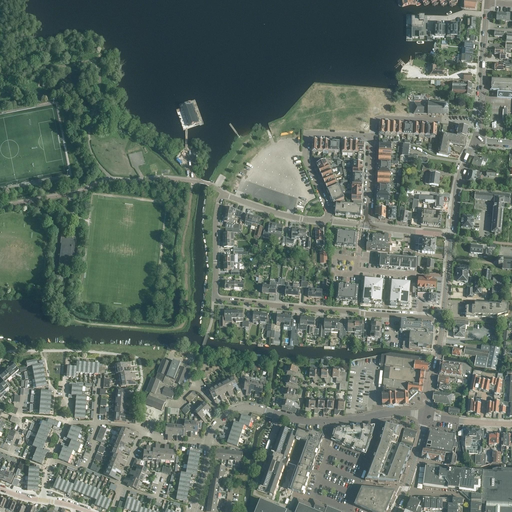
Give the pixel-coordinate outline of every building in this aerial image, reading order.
[(469,8),(469,9),(475,9),(476,6),(476,2),(472,1),(470,0),(469,0),(462,0),(464,1),(464,7),(469,8)] [(511,22),(511,14),(506,14),(506,15),(497,14),(497,21),(506,22),(511,22)] [(414,24),(414,27),(421,27),(421,24),(424,24),(424,22),(425,22),(425,17),(420,17),(420,18),(413,18),(412,24),(414,24)] [(436,24),(436,36),(442,36),(442,35),(445,35),(446,27),(442,27),(442,24),(436,24)] [(448,27),(447,35),(451,35),(451,36),(457,36),(457,24),(451,24),(451,27),(448,27)] [(414,29),(414,32),(412,32),(412,38),(420,38),(420,39),(424,39),(424,34),(424,32),(421,32),(421,29),(414,29)] [(511,36),(511,33),(499,32),(495,32),(495,37),(504,38),(504,36),(507,36),(506,42),(511,42),(511,36)] [(473,56),(473,48),(474,45),(465,44),(464,49),(466,49),(465,56),(471,56),(473,56)] [(510,49),(506,49),(495,49),(495,55),(500,55),(500,60),(506,60),(506,53),(510,53),(510,49)] [(465,56),(462,55),(461,61),(457,60),(457,64),(445,64),(445,67),(457,67),(457,66),(462,66),(463,62),(468,62),(468,64),(471,64),(471,63),(472,63),(473,56),(471,56),(465,56)] [(444,70),(436,70),(436,66),(430,66),(429,76),(444,76),(444,70)] [(511,80),(492,79),(491,88),(492,88),(491,91),(499,91),(499,93),(499,94),(511,94),(511,96),(511,99),(511,98),(511,80)] [(448,108),(448,104),(428,104),(414,104),(414,114),(428,115),(448,115),(448,112),(448,108)] [(466,138),(468,128),(459,126),(459,131),(457,130),(457,133),(458,133),(457,137),(466,138)] [(448,152),(449,146),(450,144),(465,147),(466,138),(457,137),(446,135),(447,132),(444,131),(443,134),(441,134),(437,154),(444,155),(448,156),(449,152),(448,152)] [(411,151),(411,146),(402,144),(401,154),(410,155),(410,151),(411,151)] [(427,156),(418,155),(418,156),(410,155),(401,154),(400,162),(408,163),(408,162),(426,164),(428,162),(428,160),(427,159),(427,158),(427,156)] [(487,163),(488,159),(482,157),(481,160),(480,159),(475,157),(472,165),(481,168),(482,165),(483,165),(484,162),(487,163)] [(328,165),(326,160),(317,164),(319,169),(328,165)] [(321,174),(330,170),(328,165),(319,169),(321,174)] [(323,179),(332,175),(330,170),(321,174),(323,179)] [(481,179),(482,174),(470,171),(468,181),(475,182),(476,178),(481,179)] [(440,176),(431,174),(427,174),(425,185),(439,187),(440,176)] [(325,184),(335,180),(332,175),(323,179),(325,184)] [(327,189),(337,185),(335,180),(325,184),(327,189)] [(337,185),(327,189),(334,203),(343,199),(337,185)] [(501,234),(504,203),(505,203),(509,203),(510,195),(495,194),(495,201),(492,233),(501,234)] [(443,209),(443,203),(443,202),(436,202),(425,201),(425,200),(424,200),(424,201),(423,201),(423,204),(432,204),(435,205),(435,209),(443,209)] [(361,206),(337,204),(336,216),(360,218),(361,206)] [(405,208),(400,207),(399,217),(401,217),(400,221),(407,222),(407,221),(410,221),(411,214),(405,213),(405,208)] [(243,213),(236,211),(236,210),(226,208),(225,215),(235,217),(241,219),(243,213)] [(386,220),(386,218),(386,210),(380,210),(380,209),(376,208),(376,216),(379,216),(379,220),(386,220)] [(397,221),(397,210),(390,210),(386,210),(386,218),(390,218),(389,220),(397,221)] [(442,212),(422,210),(421,226),(440,228),(442,212)] [(235,217),(225,215),(224,222),(234,224),(233,229),(239,229),(239,224),(234,223),(235,217)] [(252,227),(254,217),(247,215),(245,225),(252,227)] [(473,229),(474,217),(463,216),(461,228),(473,229)] [(261,219),(254,217),(252,227),(255,227),(254,231),(257,231),(256,235),(260,236),(263,227),(259,226),(261,219)] [(277,225),(269,224),(268,229),(266,229),(266,231),(265,237),(269,237),(269,236),(274,237),(275,235),(275,232),(277,225)] [(283,227),(277,225),(275,232),(275,235),(281,236),(283,227)] [(293,245),(296,238),(299,238),(299,230),(293,230),(292,233),(289,232),(289,238),(287,238),(286,244),(293,245)] [(348,248),(355,248),(357,232),(350,232),(348,231),(345,231),(343,231),(336,230),(336,237),(333,237),(332,245),(335,245),(335,246),(342,247),(341,247),(344,247),(344,248),(346,248),(348,248)] [(390,253),(391,235),(368,233),(367,251),(390,253)] [(69,266),(73,266),(75,253),(74,253),(75,240),(72,239),(72,237),(67,237),(67,239),(61,238),(60,245),(61,245),(59,265),(69,266)] [(434,255),(435,240),(423,239),(423,240),(423,248),(421,247),(420,250),(422,250),(422,253),(434,255)] [(483,258),(487,258),(488,251),(484,251),(482,250),(483,247),(472,246),(471,254),(482,255),(482,254),(484,255),(483,258)] [(224,257),(224,264),(235,264),(235,257),(235,255),(242,255),(242,252),(239,252),(234,252),(234,255),(231,255),(231,257),(224,257)] [(381,255),(380,268),(416,271),(417,260),(387,257),(387,256),(381,255)] [(498,266),(499,266),(503,266),(502,270),(511,270),(511,258),(503,258),(503,262),(499,261),(498,266)] [(235,264),(224,264),(224,270),(231,270),(231,275),(240,275),(240,264),(235,264)] [(468,282),(468,277),(469,277),(469,275),(468,274),(469,269),(469,267),(465,267),(465,265),(460,265),(460,269),(458,269),(457,282),(464,282),(465,283),(467,284),(468,282)] [(418,278),(417,289),(427,290),(427,289),(436,289),(436,281),(434,281),(434,278),(424,278),(424,279),(418,278)] [(501,295),(502,279),(493,279),(492,294),(501,295)] [(365,280),(363,303),(381,304),(382,292),(380,292),(381,286),(384,286),(385,281),(365,280)] [(243,288),(244,282),(241,282),(235,282),(235,283),(226,282),(225,289),(234,290),(234,287),(243,288)] [(315,298),(316,290),(316,289),(312,289),(312,288),(310,288),(310,286),(308,286),(308,282),(305,282),(304,288),(309,288),(308,298),(315,298)] [(393,293),(392,305),(410,307),(412,284),(392,282),(392,287),(395,287),(395,293),(393,293)] [(357,302),(358,286),(351,285),(352,285),(349,285),(347,284),(347,285),(345,284),(344,285),(338,284),(337,286),(335,285),(334,293),(337,294),(336,300),(343,301),(345,301),(348,301),(350,302),(350,301),(357,302)] [(468,287),(467,298),(473,298),(473,295),(476,295),(476,294),(482,295),(482,287),(475,286),(475,288),(474,288),(468,287)] [(437,296),(429,295),(426,295),(426,293),(418,293),(417,298),(419,298),(425,303),(426,302),(427,302),(427,303),(428,303),(436,304),(437,296)] [(497,319),(508,316),(509,305),(475,303),(475,307),(467,306),(466,313),(466,317),(497,319)] [(232,312),(232,319),(235,319),(236,322),(243,322),(243,312),(232,312)] [(254,313),(253,323),(256,323),(257,321),(260,321),(261,314),(254,313)] [(261,314),(260,321),(260,324),(267,325),(268,315),(261,314)] [(284,316),(284,324),(283,327),(292,328),(292,333),(291,337),(294,337),(294,336),(295,327),(296,320),(293,320),(291,320),(292,317),(284,316)] [(309,334),(319,335),(319,329),(314,329),(314,327),(315,319),(308,319),(307,326),(310,327),(309,334)] [(325,320),(325,321),(323,321),(323,325),(320,324),(319,329),(319,335),(319,337),(325,338),(325,332),(331,332),(331,331),(331,328),(332,321),(325,320)] [(427,333),(427,334),(433,334),(434,322),(400,320),(399,331),(406,332),(427,333)] [(339,321),(332,321),(331,328),(331,331),(331,332),(338,333),(338,331),(340,331),(339,337),(343,337),(343,329),(340,329),(341,324),(339,324),(339,321)] [(355,333),(355,322),(348,322),(348,328),(347,328),(347,332),(348,332),(348,333),(351,333),(354,333),(355,333)] [(355,322),(355,333),(355,336),(360,336),(361,335),(361,333),(362,334),(362,333),(363,333),(363,339),(366,339),(367,332),(367,330),(364,330),(364,325),(362,325),(362,322),(355,322)] [(469,323),(456,322),(455,325),(454,338),(465,338),(466,326),(469,326),(469,323)] [(374,338),(380,338),(381,324),(371,324),(370,337),(374,338)] [(403,348),(431,352),(433,336),(406,333),(405,338),(404,338),(403,348)] [(466,347),(464,353),(464,355),(469,356),(476,357),(475,366),(486,369),(496,371),(501,347),(491,345),(482,345),(481,350),(466,347)] [(452,355),(460,357),(460,356),(465,357),(469,358),(469,356),(464,355),(464,353),(461,352),(462,350),(454,348),(452,355)] [(383,380),(383,388),(382,388),(382,394),(382,396),(383,402),(382,404),(383,407),(388,407),(393,406),(399,406),(403,406),(409,406),(409,401),(418,393),(422,394),(423,385),(424,378),(425,371),(428,371),(429,363),(419,361),(419,357),(390,354),(382,354),(380,369),(385,370),(383,380)] [(145,404),(162,411),(167,397),(172,399),(175,391),(177,385),(183,387),(189,370),(163,360),(157,373),(158,373),(155,380),(152,378),(146,391),(150,393),(149,396),(145,404)] [(439,375),(444,376),(444,375),(461,377),(462,369),(462,365),(441,362),(440,364),(439,375)] [(12,363),(8,366),(15,374),(19,371),(16,368),(12,363)] [(288,376),(288,375),(301,379),(302,375),(297,373),(298,369),(289,366),(288,365),(287,372),(288,372),(287,375),(288,376)] [(8,366),(5,369),(11,377),(15,374),(8,366)] [(318,384),(320,371),(320,370),(317,369),(317,368),(310,367),(310,369),(311,369),(309,378),(314,379),(315,384),(318,384)] [(336,383),(345,385),(347,373),(340,372),(340,368),(333,367),(333,368),(334,368),(333,378),(337,378),(336,383)] [(330,384),(331,371),(332,371),(332,370),(329,369),(322,368),(322,369),(321,378),(326,379),(326,384),(330,384)] [(5,369),(1,373),(8,380),(11,377),(5,369)] [(478,377),(474,376),(471,390),(471,391),(476,393),(476,390),(480,391),(484,392),(486,393),(489,394),(489,393),(492,394),(492,392),(493,392),(495,393),(495,395),(495,397),(495,398),(499,398),(500,394),(504,394),(505,381),(501,381),(501,382),(498,381),(499,380),(495,379),(495,380),(491,380),(491,383),(488,382),(487,382),(482,381),(481,381),(482,376),(479,375),(478,377)] [(235,376),(230,379),(229,380),(233,389),(236,388),(238,392),(240,391),(237,385),(239,383),(235,376)] [(438,383),(446,384),(450,385),(450,384),(457,385),(458,380),(449,378),(439,376),(438,383)] [(246,396),(248,396),(251,378),(246,377),(245,378),(245,380),(243,380),(242,386),(245,386),(244,390),(247,391),(246,396)] [(287,387),(300,391),(301,387),(296,385),(298,380),(289,378),(289,377),(288,377),(286,384),(287,384),(286,387),(287,387)] [(233,389),(229,380),(225,382),(232,395),(234,394),(231,390),(233,389)] [(264,384),(265,384),(266,380),(260,380),(257,398),(259,398),(260,393),(262,393),(264,384)] [(0,382),(0,386),(5,392),(9,388),(4,383),(4,384),(2,381),(0,382)] [(232,395),(225,382),(221,384),(225,393),(228,392),(230,396),(232,395)] [(225,393),(221,384),(217,386),(224,400),(226,399),(223,394),(225,393)] [(224,400),(217,386),(213,388),(218,397),(220,396),(222,401),(224,400)] [(215,398),(216,398),(218,397),(213,388),(206,392),(209,397),(211,396),(216,404),(218,403),(215,398)] [(285,399),(285,398),(298,402),(299,399),(294,396),(295,391),(286,389),(285,388),(284,395),(284,398),(285,399)] [(434,403),(451,405),(452,395),(436,392),(436,394),(434,394),(433,401),(435,401),(434,403)] [(315,410),(316,400),(310,399),(310,400),(306,400),(305,414),(308,414),(310,409),(314,410),(315,410)] [(319,400),(316,400),(315,410),(314,410),(314,414),(318,414),(319,409),(324,410),(325,400),(319,399),(319,400)] [(328,400),(325,400),(324,410),(323,414),(327,414),(328,409),(333,410),(334,400),(328,399),(328,400)] [(284,400),(282,406),(283,407),(282,410),(296,413),(297,410),(292,408),(293,403),(284,400)] [(339,411),(344,411),(345,401),(339,400),(336,400),(334,415),(338,416),(339,411)] [(475,401),(469,400),(469,411),(468,413),(473,413),(474,408),(476,409),(477,403),(476,404),(474,404),(475,401)] [(204,402),(201,406),(212,417),(213,415),(210,412),(212,410),(204,402)] [(473,413),(474,413),(476,413),(475,416),(480,416),(481,414),(482,404),(477,403),(476,409),(474,408),(473,413)] [(210,418),(212,417),(201,406),(198,409),(205,416),(207,415),(210,418)] [(203,418),(205,416),(198,409),(194,412),(202,420),(203,422),(205,423),(207,422),(203,418)] [(54,426),(57,428),(57,427),(59,423),(49,419),(49,420),(47,423),(47,424),(52,426),(54,426)] [(195,438),(196,433),(198,433),(198,429),(201,429),(202,423),(203,422),(202,420),(199,423),(194,422),(193,438),(195,438)] [(41,426),(50,430),(52,426),(47,424),(47,423),(42,422),(41,426)] [(390,483),(399,484),(401,479),(412,450),(412,449),(413,448),(413,447),(402,444),(401,445),(400,444),(397,443),(399,438),(403,428),(399,427),(388,424),(385,423),(384,426),(379,445),(365,481),(378,482),(378,483),(386,484),(386,483),(390,483)] [(39,430),(49,434),(50,430),(41,426),(39,430)] [(80,434),(81,430),(72,426),(70,430),(80,434)] [(331,441),(332,441),(333,442),(366,455),(369,446),(375,426),(357,427),(346,428),(343,428),(335,429),(331,441)] [(121,428),(119,432),(128,436),(129,434),(134,436),(136,431),(129,429),(128,431),(121,428)] [(282,428),(276,447),(273,454),(272,453),(272,454),(271,458),(270,461),(262,483),(261,487),(267,489),(269,490),(275,492),(284,466),(287,467),(288,463),(289,459),(287,458),(294,437),(289,435),(290,431),(288,430),(282,428)] [(37,434),(47,438),(49,434),(39,430),(37,434)] [(78,438),(80,434),(70,430),(68,434),(78,438)] [(408,431),(405,430),(403,437),(401,444),(402,444),(413,447),(413,448),(415,440),(417,436),(417,434),(408,431)] [(456,434),(430,430),(425,450),(443,453),(446,453),(454,455),(455,455),(456,448),(455,448),(456,441),(455,441),(456,434)] [(462,434),(462,437),(462,441),(463,449),(464,454),(465,455),(467,455),(474,455),(474,466),(481,466),(482,455),(482,448),(483,448),(483,442),(484,442),(484,431),(466,430),(466,434),(462,434)] [(289,459),(288,463),(296,466),(288,490),(292,491),(293,492),(301,495),(303,495),(305,489),(308,480),(311,474),(312,470),(314,463),(317,455),(319,449),(322,442),(324,437),(322,436),(310,432),(309,435),(300,432),(297,431),(296,433),(290,431),(289,435),(294,437),(287,458),(289,459)] [(117,437),(131,442),(132,441),(128,439),(128,436),(119,432),(117,437)] [(47,438),(37,434),(36,438),(45,442),(47,438)] [(78,438),(68,434),(67,438),(66,439),(67,439),(69,440),(71,441),(71,440),(76,442),(78,438)] [(489,439),(487,439),(486,449),(494,449),(494,445),(499,445),(500,435),(499,435),(498,434),(496,434),(495,435),(489,435),(489,439)] [(115,441),(125,445),(126,443),(131,444),(131,442),(117,437),(115,441)] [(44,446),(45,442),(36,438),(34,442),(44,446)] [(79,448),(81,444),(76,442),(71,440),(71,441),(70,445),(79,448)] [(114,445),(128,451),(129,449),(124,447),(125,445),(115,441),(114,445)] [(34,442),(32,447),(37,449),(42,451),(44,446),(34,442)] [(70,445),(68,449),(73,451),(78,453),(79,448),(70,445)] [(112,449),(122,453),(123,451),(127,453),(128,451),(114,445),(112,449)] [(142,462),(147,462),(149,446),(146,446),(146,451),(143,451),(143,456),(141,455),(139,460),(141,462),(142,462)] [(62,451),(71,455),(73,451),(68,449),(66,448),(64,447),(63,447),(62,451)] [(45,457),(47,453),(47,452),(46,452),(44,451),(42,451),(37,449),(35,453),(45,457)] [(112,449),(110,453),(110,454),(113,455),(113,454),(122,458),(125,459),(125,457),(121,455),(122,453),(112,449)] [(190,452),(189,454),(189,456),(199,458),(200,456),(200,453),(193,452),(194,450),(190,449),(190,452)] [(441,461),(443,453),(425,450),(423,450),(422,458),(441,461)] [(62,451),(60,455),(70,459),(71,455),(62,451)] [(43,461),(45,457),(35,453),(34,457),(43,461)] [(454,455),(446,453),(444,464),(453,466),(454,455)] [(500,464),(500,463),(501,453),(492,453),(492,463),(500,464)] [(111,458),(125,464),(126,462),(121,460),(122,458),(113,454),(113,455),(111,458)] [(60,455),(58,460),(68,463),(70,459),(60,455)] [(41,465),(43,461),(34,457),(32,461),(41,465)] [(111,458),(109,463),(119,467),(120,464),(124,466),(125,464),(111,458)] [(134,462),(132,466),(137,468),(136,471),(146,475),(148,470),(139,466),(140,464),(134,462)] [(108,467),(122,473),(123,471),(118,469),(119,467),(109,463),(108,467)] [(448,468),(444,467),(443,467),(427,465),(424,485),(426,485),(426,487),(433,488),(447,490),(448,488),(449,488),(459,490),(462,469),(448,468)] [(215,473),(224,474),(225,467),(216,466),(215,473)] [(106,471),(116,475),(116,473),(121,475),(122,473),(108,467),(106,471)] [(511,511),(511,468),(496,468),(492,469),(492,471),(487,471),(483,470),(471,470),(462,469),(459,490),(460,490),(471,500),(471,501),(481,501),(486,501),(486,503),(486,506),(485,511),(511,511)] [(2,481),(6,482),(10,473),(6,471),(2,481)] [(106,471),(104,475),(118,481),(119,479),(115,477),(116,475),(106,471)] [(130,473),(144,479),(146,475),(136,471),(135,473),(130,471),(130,473)] [(6,482),(11,484),(13,478),(15,475),(10,473),(6,482)] [(144,479),(130,473),(129,475),(133,477),(133,479),(140,482),(142,483),(144,479)] [(138,486),(140,482),(133,479),(130,478),(129,480),(125,478),(124,480),(138,486)] [(50,487),(57,490),(61,480),(57,479),(54,485),(52,484),(50,487)] [(61,492),(65,482),(61,480),(57,490),(61,492)] [(127,486),(137,490),(138,486),(124,480),(123,482),(128,484),(127,486)] [(75,492),(79,483),(75,481),(73,485),(73,486),(71,491),(72,491),(75,492)] [(65,493),(69,484),(65,482),(61,492),(65,493)] [(80,494),(84,484),(79,483),(75,492),(80,494)] [(65,493),(69,495),(70,495),(71,492),(72,491),(71,491),(73,486),(73,485),(69,484),(65,493)] [(84,484),(80,494),(84,496),(88,486),(84,484)] [(92,488),(88,486),(84,496),(88,497),(92,488)] [(96,490),(92,488),(88,497),(92,499),(96,490)] [(448,488),(447,490),(459,492),(471,502),(471,504),(481,504),(483,504),(486,504),(486,503),(486,501),(481,501),(471,501),(471,500),(460,490),(459,490),(449,488),(448,488)] [(370,511),(385,511),(394,492),(362,489),(355,505),(370,511)] [(100,491),(96,490),(92,499),(96,501),(98,496),(99,496),(100,491)] [(187,497),(177,495),(176,500),(183,501),(183,504),(186,504),(186,502),(187,497)] [(0,498),(0,511),(5,511),(6,510),(9,503),(6,502),(6,501),(0,498)] [(103,498),(99,507),(103,509),(107,499),(103,498)] [(342,511),(328,506),(327,505),(326,507),(321,505),(322,503),(313,499),(311,504),(297,498),(291,511),(288,509),(287,511),(260,500),(255,511),(342,511)] [(409,504),(407,509),(412,511),(422,511),(423,510),(424,510),(430,510),(436,511),(442,511),(442,509),(448,509),(448,511),(458,511),(457,511),(458,506),(463,506),(463,499),(453,499),(453,501),(443,501),(439,500),(436,500),(433,500),(428,500),(425,500),(425,498),(418,498),(417,500),(417,501),(411,498),(409,504)] [(111,501),(107,499),(103,509),(107,511),(111,501)] [(16,511),(18,506),(16,505),(16,504),(9,501),(9,503),(6,510),(11,511),(10,511),(16,511)]
